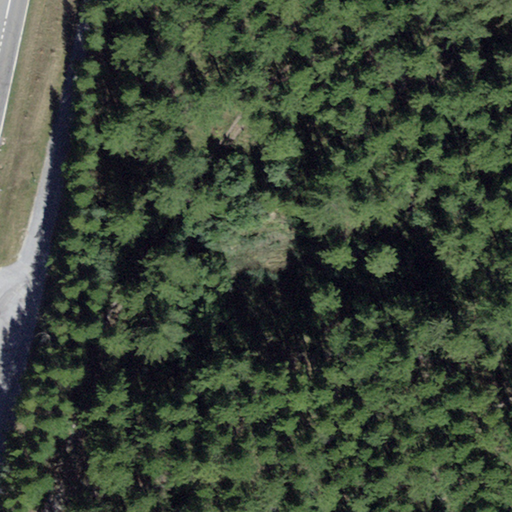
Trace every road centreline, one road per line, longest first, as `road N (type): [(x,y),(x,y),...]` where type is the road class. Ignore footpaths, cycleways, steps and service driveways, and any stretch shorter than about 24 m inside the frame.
road 1 (track): [(42,506),(75,432),(104,324),(162,205),(275,76),(330,51),(357,50),(393,82),(422,80),(482,35)]
road 2 (residential): [(24,303),(66,114)]
road 3 (residential): [(0,428),(24,303)]
